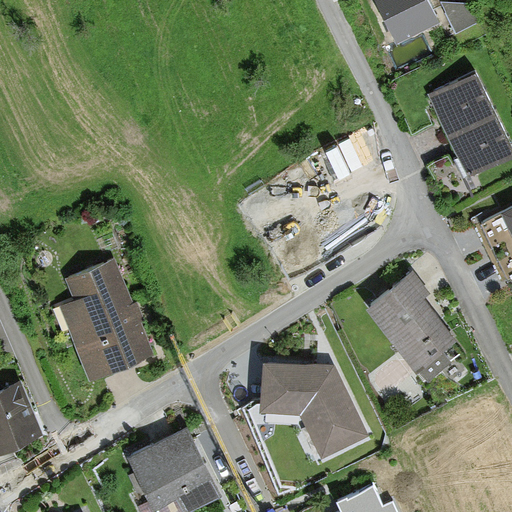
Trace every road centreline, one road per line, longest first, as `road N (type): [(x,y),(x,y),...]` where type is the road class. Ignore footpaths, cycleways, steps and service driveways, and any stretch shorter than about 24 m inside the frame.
road 1 (residential): [(200,371),(431,214)]
road 2 (residential): [(0,499),(200,371)]
road 3 (residential): [(329,0),(431,214)]
road 4 (residential): [(431,214),(511,381)]
road 5 (residential): [(269,511),(200,371)]
